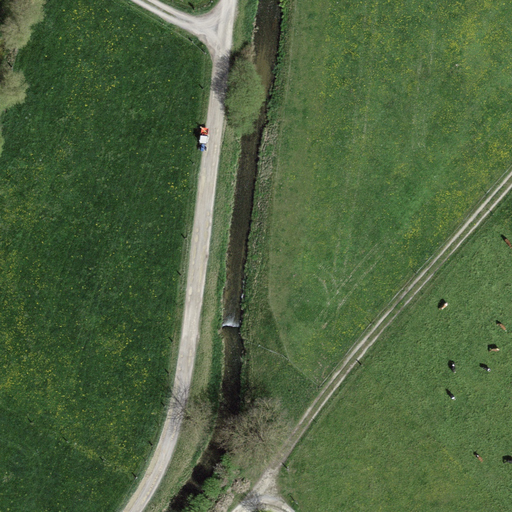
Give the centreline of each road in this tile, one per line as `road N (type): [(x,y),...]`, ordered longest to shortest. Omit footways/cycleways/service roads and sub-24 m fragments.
road 1 (track): [(228,0),(190,336),(168,450),(132,511)]
road 2 (track): [(511,177),(328,389),(259,489)]
